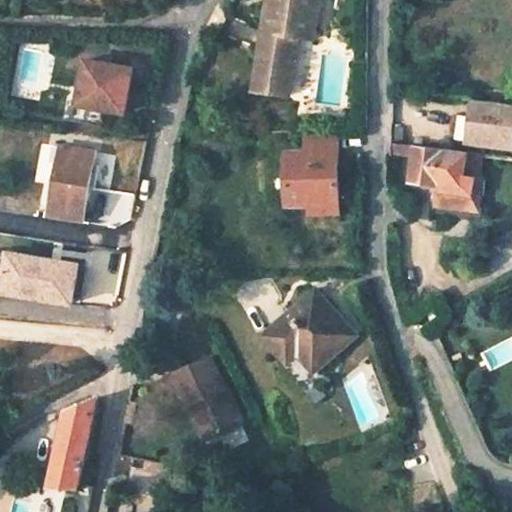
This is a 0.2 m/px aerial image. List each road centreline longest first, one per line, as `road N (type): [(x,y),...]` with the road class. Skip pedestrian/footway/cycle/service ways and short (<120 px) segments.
road 1 (residential): [(463,511),(377,272),(377,0)]
road 2 (residential): [(179,29),(92,511)]
road 3 (residential): [(179,29),(0,25)]
road 4 (unknown): [(122,364),(0,414)]
